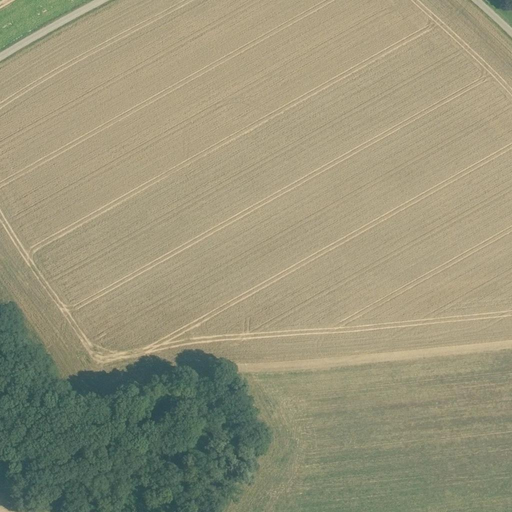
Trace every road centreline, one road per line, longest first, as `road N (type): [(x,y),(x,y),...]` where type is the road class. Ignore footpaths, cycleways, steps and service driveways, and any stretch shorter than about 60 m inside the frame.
road 1 (unclassified): [(511,31),(481,0),(88,0),(0,47)]
road 2 (track): [(258,511),(281,434),(278,399),(294,373),(511,343)]
road 3 (track): [(67,390),(45,412),(38,449),(54,511)]
